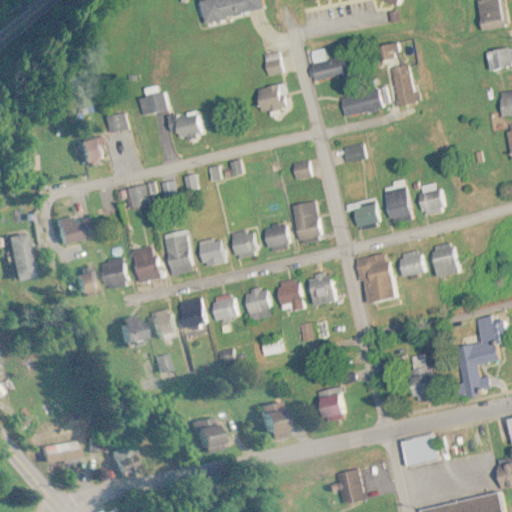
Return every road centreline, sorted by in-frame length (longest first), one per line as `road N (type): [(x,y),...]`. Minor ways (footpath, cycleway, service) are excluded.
road 1 (residential): [(297,44),(408,511)]
road 2 (primary): [(0,435),(21,21),(43,0)]
road 3 (residential): [(61,264),(46,222),(47,206),(64,192),(396,116)]
road 4 (residential): [(128,303),(511,206)]
road 5 (residential): [(67,511),(113,491),(389,434)]
road 6 (residential): [(364,339),(511,307)]
road 7 (residential): [(511,405),(389,434)]
